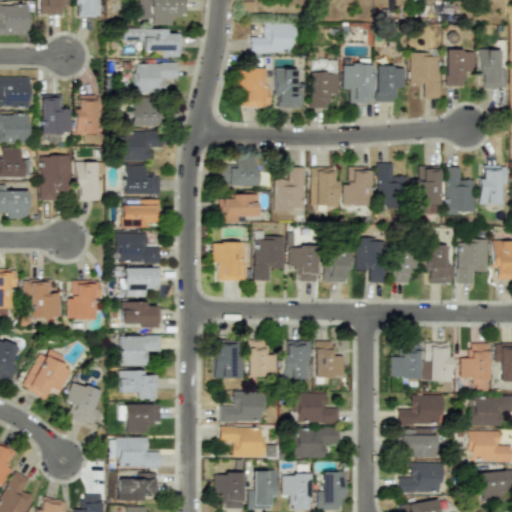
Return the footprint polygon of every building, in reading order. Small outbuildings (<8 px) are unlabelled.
[(59,15),(59,5),(65,5),(65,0),(36,0),(37,14),(59,15)] [(75,16),(95,16),(95,0),(70,0),(71,4),(75,4),(75,16)] [(168,25),(168,16),(183,15),(183,0),(135,0),(135,19),(148,18),(148,25),(168,25)] [(0,4),(0,35),(25,34),(24,4),(0,4)] [(246,37),(247,53),(290,52),(290,22),(259,23),(259,36),(246,37)] [(164,29),(119,28),(119,40),(139,41),(138,51),(158,51),(158,56),(177,57),(177,33),(164,33),(164,29)] [(474,76),(479,76),(479,88),(502,88),(502,69),(496,69),(497,49),(475,49),(474,76)] [(441,85),(461,86),(462,71),(470,71),(470,50),(442,50),(441,85)] [(420,98),(436,97),(435,57),(427,57),(427,52),(405,52),(406,84),(420,84),(420,98)] [(173,62),(132,63),(132,72),(128,72),(129,92),(161,92),(160,78),(173,78),(173,62)] [(367,103),(367,64),(338,64),(338,89),(346,89),(346,102),(367,103)] [(400,88),(400,66),(372,66),(371,101),(391,102),(391,88),(400,88)] [(239,106),(266,106),(266,89),(260,89),(260,68),(232,67),(232,90),(239,90),(239,106)] [(274,107),(298,107),(298,89),(292,89),(293,68),(271,68),(271,96),(274,96),(274,107)] [(306,108),(326,107),(325,93),(334,93),(334,72),(305,72),(306,108)] [(26,77),(0,76),(0,106),(25,107),(26,77)] [(37,95),(37,133),(66,133),(66,108),(58,108),(58,95),(37,95)] [(70,134),(93,134),(93,95),(75,95),(75,108),(71,108),(70,134)] [(155,126),(155,97),(127,98),(128,126),(155,126)] [(26,114),(0,113),(0,142),(25,143),(26,114)] [(117,161),(147,160),(146,147),(159,146),(158,130),(116,131),(117,161)] [(0,176),(26,177),(27,159),(18,159),(18,149),(0,148),(0,176)] [(216,165),(217,186),(253,185),(252,153),(231,154),(231,165),(216,165)] [(37,200),(53,199),(53,191),(68,190),(67,155),(37,156),(37,200)] [(95,161),(71,162),(71,187),(76,187),(76,200),(95,200),(95,161)] [(388,163),(373,162),(373,204),(395,204),(396,176),(388,176),(388,163)] [(156,194),(156,175),(142,175),(142,165),(121,165),(120,193),(156,194)] [(435,166),(414,165),(414,179),(408,179),(407,204),(434,205),(435,166)] [(496,204),(496,184),(503,184),(503,165),(479,165),(479,178),(474,178),(474,204),(496,204)] [(270,179),(269,211),(291,212),(291,207),(300,208),(301,167),(284,166),(284,179),(270,179)] [(305,205),(333,205),(334,181),(329,181),(329,167),(306,166),(305,205)] [(337,205),(365,205),(366,167),(344,166),(343,184),(338,184),(337,205)] [(441,213),(470,212),(469,179),(456,179),(456,167),(440,167),(441,213)] [(2,184),(0,184),(0,212),(3,213),(3,217),(24,217),(24,190),(2,190),(2,184)] [(215,223),(236,222),(235,216),(253,216),(253,193),(227,194),(227,198),(215,198),(215,223)] [(155,199),(137,199),(137,204),(117,205),(117,227),(145,227),(145,223),(156,223),(155,199)] [(156,263),(156,246),(144,246),(144,233),(111,232),(111,262),(156,263)] [(280,235),(250,234),(250,280),(266,280),(266,268),(280,268),(280,235)] [(366,282),(378,282),(379,238),(352,238),(351,269),(366,269),(366,282)] [(454,239),(453,283),(469,283),(469,271),(483,271),(484,239),(454,239)] [(488,267),(493,267),(493,278),(511,278),(511,259),(510,259),(511,241),(488,240),(488,267)] [(213,262),(213,280),(242,280),(242,242),(208,242),(208,262),(213,262)] [(312,281),(313,246),(285,245),(284,266),(294,266),(293,281),(312,281)] [(448,264),(442,264),(442,245),(421,245),(422,283),(448,283),(448,264)] [(325,263),(318,263),(319,281),(342,281),(342,270),(347,270),(346,248),(325,249),(325,263)] [(386,282),(406,283),(407,268),(413,268),(413,250),(387,249),(386,282)] [(157,267),(121,268),(121,296),(142,296),(142,288),(157,288),(157,267)] [(0,307),(6,308),(6,287),(12,287),(13,269),(0,268),(0,307)] [(26,317),(55,317),(55,292),(48,292),(48,279),(19,279),(19,295),(26,295),(26,317)] [(68,280),(68,297),(63,297),(63,318),(90,319),(91,297),(96,297),(96,280),(68,280)] [(117,301),(118,326),(156,324),(156,306),(143,306),(143,301),(117,301)] [(114,365),(143,365),(144,351),(157,351),(157,336),(114,335),(114,365)] [(209,378),(238,378),(237,339),(213,340),(214,353),(209,353),(209,378)] [(243,376),(271,376),(272,354),(261,354),(262,340),(243,339),(243,376)] [(0,378),(7,381),(14,365),(7,363),(14,347),(0,340),(0,378)] [(278,379),(300,379),(300,358),(305,358),(305,340),(282,340),(282,353),(278,353),(278,379)] [(339,355),(330,355),(330,340),(310,341),(310,376),(339,376),(339,355)] [(414,378),(416,343),(399,342),(398,356),(387,356),(386,376),(414,378)] [(447,355),(442,355),(443,343),(420,342),(419,368),(425,368),(424,380),(446,381),(447,355)] [(511,380),(511,342),(490,343),(490,362),(496,362),(496,381),(511,380)] [(455,358),(456,378),(470,377),(470,390),(485,390),(484,343),(464,343),(465,358),(455,358)] [(36,353),(18,386),(42,399),(48,388),(56,392),(67,370),(55,364),(60,356),(46,348),(42,356),(36,353)] [(115,392),(135,392),(135,398),(154,398),(153,374),(140,375),(140,370),(115,370),(115,392)] [(96,391),(69,381),(62,401),(70,404),(65,417),(89,426),(95,409),(90,407),(96,391)] [(259,391),(228,392),(229,406),(215,406),(216,422),(260,421),(259,391)] [(322,393),(290,392),(289,422),(334,423),(334,407),(321,407),(322,393)] [(393,424),(437,425),(438,395),(406,394),(406,408),(393,408),(393,424)] [(497,425),(497,411),(510,411),(510,395),(464,396),(465,426),(497,425)] [(157,421),(156,403),(120,404),(120,432),(142,432),(142,425),(150,424),(150,421),(157,421)] [(228,456),(259,456),(259,426),(216,426),(216,442),(228,442),(228,456)] [(321,458),(321,443),(333,443),(334,428),(289,427),(288,457),(321,458)] [(395,428),(394,452),(406,453),(405,456),(430,457),(431,429),(395,428)] [(495,431),(464,430),(463,460),(506,461),(507,445),(494,445),(495,431)] [(114,467),(156,466),(156,452),(144,452),(144,437),(113,437),(114,467)] [(0,482),(7,469),(3,466),(12,450),(0,443),(0,482)] [(437,463),(405,462),(405,476),(393,476),(393,492),(436,493),(437,463)] [(0,511),(22,511),(31,497),(18,490),(25,478),(11,470),(0,490),(0,511)] [(271,470),(249,470),(249,490),(243,490),(243,509),(267,508),(266,495),(271,495),(271,470)] [(472,472),(473,491),(477,491),(477,500),(497,499),(496,492),(510,491),(509,470),(472,472)] [(318,471),(318,491),(313,490),(312,509),(338,510),(339,471),(318,471)] [(114,478),(115,499),(152,498),(152,472),(134,472),(134,478),(114,478)] [(239,473),(210,472),(210,493),(219,493),(219,508),(239,508),(239,473)] [(277,494),(286,495),(286,509),(306,510),(306,474),(278,473),(277,494)] [(69,511),(97,511),(98,494),(79,494),(78,509),(70,508),(69,511)] [(60,511),(63,501),(40,496),(37,509),(33,508),(31,511),(60,511)] [(397,503),(398,511),(433,511),(433,500),(397,503)]
